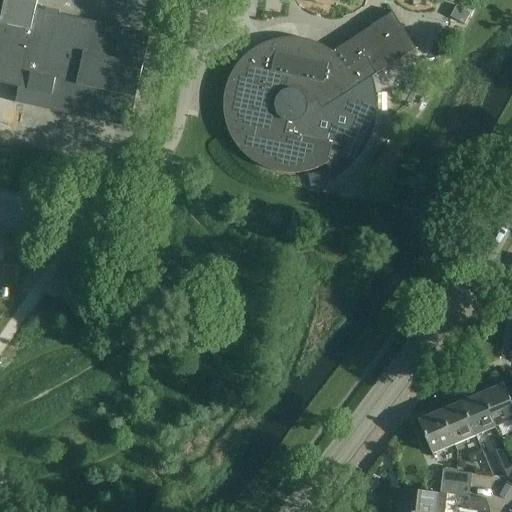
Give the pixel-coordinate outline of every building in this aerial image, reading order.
[(0,0),(0,83),(19,88),(16,103),(130,128),(138,90),(150,34),(36,9),(38,0),(0,0)] [(456,6),(450,17),(464,24),(470,13),(456,6)] [(255,48),(244,57),(235,67),(229,79),(225,93),(224,106),(225,119),(229,131),(235,143),(243,153),(253,162),(265,168),(278,172),(292,174),(306,172),(318,168),(326,164),(336,179),(347,171),(357,160),(366,148),(371,135),(375,121),(376,106),(375,92),(371,78),(377,74),(414,50),(415,49),(392,14),(355,38),(333,52),(321,44),(308,40),(295,38),(281,39),(268,42),(255,48)] [(482,393),(497,427),(511,420),(511,388),(507,391),(504,384),(503,384),(501,380),(494,383),(496,387),(483,393),(482,393)] [(482,393),(483,393),(481,388),(473,392),(475,396),(462,402),(461,402),(476,436),(497,427),(482,393)] [(461,402),(462,402),(460,398),(452,401),(454,405),(441,411),(440,411),(455,445),(476,436),(461,402)] [(440,411),(439,407),(431,410),(433,414),(418,420),(433,455),(455,445),(440,411)] [(511,463),(511,460),(501,464),(506,476),(507,477),(511,480),(511,463)] [(442,482),(470,485),(472,474),(443,471),(442,482)] [(469,497),(470,485),(442,482),(441,493),(469,497)] [(396,488),(395,496),(399,497),(397,511),(444,511),(446,494),(438,493),(400,488),(396,488)] [(490,511),(486,499),(469,497),(467,510),(479,511),(490,511)]
